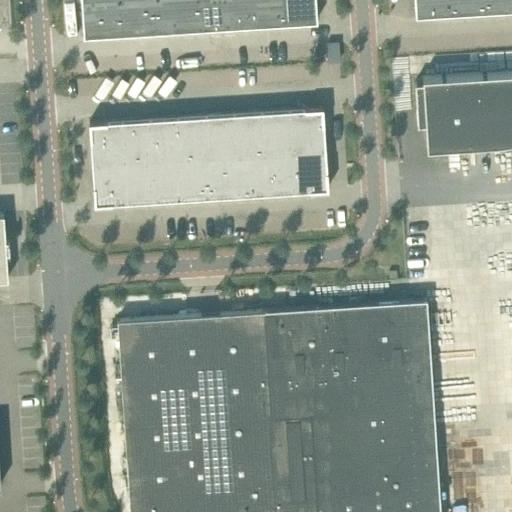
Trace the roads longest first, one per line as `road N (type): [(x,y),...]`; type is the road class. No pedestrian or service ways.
road 1 (unclassified): [(52,270),(337,257),(364,239),(372,196),(361,0)]
road 2 (unknown): [(372,196),(429,182),(448,200),(471,280),(499,471)]
road 3 (unclassified): [(52,270),(34,0)]
road 4 (unclassified): [(71,511),(52,270)]
